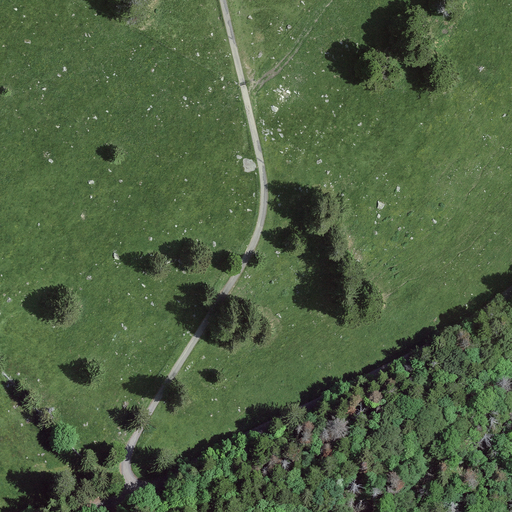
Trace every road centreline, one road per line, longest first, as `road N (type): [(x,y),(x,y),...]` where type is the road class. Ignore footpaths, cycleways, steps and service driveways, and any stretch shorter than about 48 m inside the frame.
road 1 (unclassified): [(141,486),(126,469),(133,442),(262,219),(258,152),(223,0)]
road 2 (unclassified): [(511,288),(452,336),(197,459),(154,488),(141,486)]
